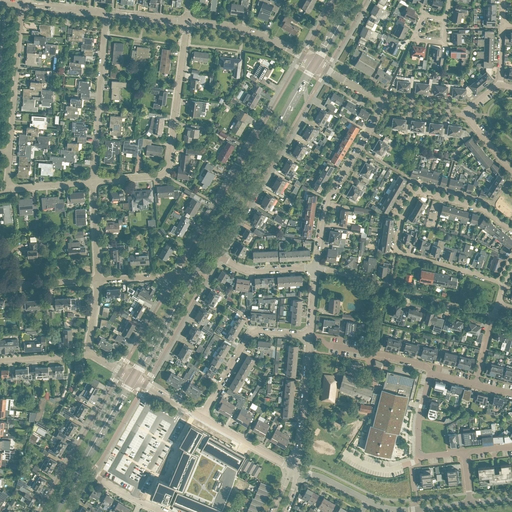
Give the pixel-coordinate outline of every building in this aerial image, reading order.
[(199,0),(200,2),(204,2),(204,0),(211,0),(210,10),(216,11),(217,0),(199,0)] [(232,3),(231,12),(236,13),(236,14),(243,15),(244,8),(247,8),(248,0),(244,0),(241,0),(241,4),(232,3)] [(272,8),(278,10),(280,4),(272,1),(272,2),(265,0),(259,0),(259,3),(265,5),(263,11),(260,10),(258,16),(264,18),(264,19),(267,20),(272,8)] [(305,0),(301,8),(305,11),(306,11),(309,12),(315,0),(305,0)] [(382,8),(386,2),(382,0),(379,0),(376,6),(375,5),(373,8),(387,16),(389,12),(382,8)] [(402,0),(400,0),(399,2),(408,6),(407,7),(405,10),(407,11),(404,17),(409,19),(414,21),(417,15),(413,14),(415,11),(413,10),(415,7),(409,4),(402,0)] [(431,7),(433,7),(434,7),(436,7),(436,8),(440,9),(442,1),(437,0),(429,0),(429,3),(432,4),(431,7)] [(494,3),(494,0),(487,0),(487,3),(487,9),(497,9),(497,7),(496,7),(496,3),(494,3)] [(387,16),(373,8),(371,11),(372,12),(368,20),(374,23),(378,16),(385,20),(387,16)] [(460,12),(455,11),(454,11),(453,16),(453,20),(452,20),(452,21),(460,23),(462,12),(466,13),(467,10),(461,9),(460,12)] [(284,23),(281,27),(294,35),(299,27),(294,24),(293,26),(289,23),(291,20),(297,23),(299,20),(287,13),(282,22),(284,23)] [(404,38),(403,38),(406,32),(406,33),(408,28),(403,25),(405,22),(397,19),(395,23),(398,25),(394,34),(404,38)] [(377,24),(374,23),(368,20),(365,28),(363,27),(362,30),(377,37),(379,32),(374,31),(377,24)] [(32,35),(35,35),(43,36),(43,35),(44,36),(46,36),(51,37),(52,33),(52,29),(51,29),(51,25),(39,24),(39,28),(42,29),(42,32),(36,31),(36,30),(32,30),(32,35)] [(69,40),(83,41),(83,37),(82,37),(82,34),(84,34),(84,29),(82,29),(81,29),(73,29),(72,33),(74,33),(74,36),(69,36),(69,40)] [(377,37),(362,30),(360,34),(362,34),(358,42),(361,43),(364,45),(367,38),(375,41),(377,37)] [(465,33),(465,30),(459,30),(459,33),(453,33),(453,38),(453,42),(453,43),(461,43),(461,33),(465,33)] [(383,33),(381,37),(386,39),(386,40),(392,43),(390,47),(388,47),(386,48),(385,50),(386,51),(388,53),(389,51),(396,55),(399,48),(398,47),(400,45),(398,44),(399,41),(388,35),(388,36),(383,33)] [(46,40),(46,36),(44,36),(43,35),(43,36),(35,35),(34,40),(35,40),(35,43),(28,42),(28,46),(36,47),(36,43),(46,44),(47,44),(45,44),(45,40),(46,40)] [(91,37),(83,37),(83,41),(85,41),(84,45),(81,44),(81,49),(85,49),(84,52),(92,53),(93,45),(92,45),(92,42),(94,42),(94,38),(92,38),(92,37),(91,37)] [(115,43),(113,61),(121,62),(121,61),(121,59),(122,43),(115,43)] [(58,45),(47,44),(46,44),(45,51),(43,51),(43,54),(46,54),(46,56),(54,56),(54,57),(55,57),(55,56),(58,57),(58,52),(56,52),(56,49),(57,49),(58,45)] [(379,61),(363,52),(362,53),(358,50),(360,46),(357,45),(351,58),(355,60),(357,61),(354,65),(370,75),(379,61)] [(425,47),(419,47),(417,47),(417,46),(413,46),(411,55),(412,55),(416,56),(424,57),(425,47)] [(148,63),(150,48),(141,47),(140,48),(137,48),(137,51),(132,51),(131,59),(135,60),(135,61),(148,63)] [(432,48),(433,48),(433,53),(432,58),(436,58),(437,60),(437,63),(443,64),(444,58),(440,57),(441,49),(432,48)] [(467,64),(467,57),(468,57),(468,53),(469,53),(470,49),(466,49),(466,48),(457,48),(457,51),(451,50),(451,56),(460,57),(460,56),(463,57),(463,61),(462,61),(462,62),(463,62),(463,64),(464,66),(467,64)] [(26,60),(25,64),(37,65),(37,61),(36,61),(37,57),(39,58),(39,53),(36,53),(35,52),(35,50),(28,49),(27,57),(29,57),(29,60),(26,60)] [(163,49),(160,72),(169,73),(170,61),(169,61),(170,54),(171,54),(172,50),(163,49)] [(193,59),(193,60),(207,61),(209,53),(194,51),(194,52),(192,52),(191,59),(193,59)] [(92,56),(92,53),(84,52),(84,55),(82,55),(74,54),(74,59),(75,59),(75,60),(73,60),(73,62),(74,62),(81,63),(85,63),(86,56),(92,56)] [(239,77),(241,60),(237,59),(237,60),(231,60),(231,58),(220,57),(219,65),(220,67),(220,68),(221,68),(223,68),(224,67),(224,66),(224,65),(229,65),(229,67),(235,67),(234,77),(239,77)] [(81,67),(81,63),(74,62),(73,62),(70,62),(70,66),(73,66),(72,69),(68,69),(68,74),(78,74),(78,75),(79,75),(79,74),(81,75),(82,70),(80,70),(80,67),(81,67)] [(271,70),(265,66),(264,66),(263,66),(260,64),(254,75),(252,74),(250,78),(255,81),(257,77),(264,81),(271,70)] [(492,74),(492,67),(486,67),(486,70),(487,71),(482,75),(488,82),(493,79),(490,75),(492,74)] [(381,80),(386,72),(379,68),(374,77),(377,79),(377,78),(381,80)] [(34,77),(34,81),(39,82),(39,81),(40,81),(40,82),(42,82),(47,83),(48,75),(47,75),(47,71),(36,70),(35,74),(38,74),(38,78),(34,77)] [(392,76),(390,75),(391,72),(387,70),(386,72),(381,80),(383,81),(384,82),(384,83),(387,85),(392,76)] [(205,75),(199,74),(193,73),(192,83),(191,82),(190,91),(198,92),(199,86),(204,87),(205,75)] [(488,82),(482,75),(478,78),(484,85),(488,82)] [(403,91),(405,77),(396,76),(392,83),(397,84),(397,89),(399,90),(400,91),(403,91)] [(413,86),(414,78),(414,76),(411,76),(411,78),(405,77),(403,91),(406,92),(407,91),(409,91),(410,85),(413,86)] [(421,94),(423,83),(419,83),(420,80),(419,79),(414,78),(413,86),(416,86),(415,92),(418,92),(418,93),(421,94)] [(428,88),(431,88),(433,79),(429,78),(429,84),(423,83),(421,94),(424,94),(425,93),(428,93),(428,88)] [(438,82),(435,82),(436,78),(433,78),(433,79),(431,88),(434,88),(434,94),(436,94),(437,96),(440,96),(441,85),(438,85),(438,82)] [(484,85),(478,78),(474,82),(480,89),(484,85)] [(126,82),(112,80),(111,88),(112,88),(111,99),(119,99),(120,86),(126,87),(126,82)] [(42,86),(42,82),(40,82),(40,81),(39,81),(39,82),(34,81),(31,81),(30,89),(24,88),(24,92),(32,92),(32,89),(42,90),(41,89),(41,86),(42,86)] [(81,93),(81,96),(89,97),(89,89),(88,89),(89,86),(91,86),(91,81),(89,81),(88,81),(87,81),(79,81),(79,85),(81,85),(81,88),(78,88),(77,92),(81,93)] [(245,98),(242,101),(245,103),(245,104),(250,106),(250,107),(251,107),(253,108),(256,104),(254,103),(256,100),(257,101),(261,95),(259,94),(263,88),(255,83),(255,82),(252,81),(251,83),(254,85),(251,90),(252,91),(250,94),(247,93),(245,98)] [(480,89),(474,82),(470,85),(469,84),(467,86),(472,92),(474,91),(476,92),(480,89)] [(450,90),(451,84),(441,83),(441,85),(440,96),(443,96),(444,95),(446,96),(447,90),(450,90)] [(458,98),(459,88),(453,87),(454,84),(451,84),(450,90),(453,91),(452,96),(455,97),(455,98),(458,98)] [(472,92),(467,86),(466,87),(466,88),(459,88),(458,98),(461,99),(462,97),(465,98),(465,92),(467,92),(469,95),(472,92)] [(165,105),(167,92),(164,91),(164,88),(159,87),(159,88),(151,87),(151,90),(160,91),(158,103),(154,103),(153,108),(161,109),(161,104),(165,105)] [(53,90),(42,90),(41,97),(39,97),(39,100),(42,100),(42,101),(50,102),(50,103),(51,103),(51,102),(53,102),(54,98),(52,98),(52,95),(53,95),(53,90)] [(334,93),(332,95),(330,94),(325,102),(328,103),(326,107),(330,109),(334,111),(335,108),(329,104),(332,100),(340,105),(343,99),(334,93)] [(22,106),(21,110),(37,111),(38,107),(32,106),(33,103),(35,103),(35,99),(32,99),(32,98),(31,98),(32,95),(24,95),(23,102),(25,103),(25,106),(22,106)] [(89,100),(89,97),(81,96),(81,99),(80,99),(80,98),(79,98),(79,99),(71,98),(71,102),(72,103),(71,106),(78,106),(78,107),(82,107),(83,99),(89,100)] [(206,102),(191,100),(190,105),(192,105),(191,115),(196,116),(196,113),(204,114),(206,102)] [(348,101),(346,106),(345,107),(352,112),(352,113),(355,114),(357,110),(354,108),(356,106),(348,101)] [(78,111),(78,107),(78,106),(71,106),(66,105),(66,110),(69,110),(69,113),(65,113),(64,117),(75,118),(76,119),(76,118),(78,118),(78,114),(76,114),(77,111),(78,111)] [(330,114),(326,111),(321,109),(318,115),(326,120),(330,114)] [(361,109),(358,115),(366,119),(369,113),(361,109)] [(241,110),(235,122),(236,123),(232,130),(239,135),(245,125),(244,124),(245,122),(243,121),(247,114),(241,110)] [(340,116),(335,113),(331,110),(329,113),(334,115),(339,118),(340,116)] [(110,115),(110,124),(113,125),(112,129),(112,131),(112,135),(121,135),(123,117),(128,117),(128,112),(121,111),(121,116),(110,115)] [(160,117),(160,114),(145,112),(145,116),(152,117),(152,120),(151,122),(151,124),(150,126),(149,129),(148,130),(152,133),(154,131),(154,133),(158,134),(158,135),(161,136),(161,134),(162,134),(164,118),(160,117)] [(326,120),(318,115),(315,120),(325,127),(329,121),(326,120)] [(30,123),(30,127),(35,128),(35,127),(36,127),(36,128),(39,128),(44,128),(44,124),(42,124),(42,121),(43,121),(43,116),(32,116),(32,120),(35,120),(34,123),(30,123)] [(407,132),(408,125),(405,125),(406,119),(403,119),(402,118),(400,117),(398,128),(402,128),(401,131),(404,131),(404,133),(407,134),(407,132)] [(417,130),(418,120),(415,119),(414,120),(412,120),(411,126),(408,125),(407,132),(413,132),(413,130),(417,130)] [(426,134),(426,128),(423,127),(424,122),(422,121),(421,120),(418,120),(417,130),(420,131),(420,133),(426,134)] [(435,133),(436,122),(434,122),(433,123),(430,122),(429,128),(426,128),(426,134),(429,134),(429,132),(435,133)] [(444,136),(445,130),(442,129),(443,124),(440,124),(439,122),(436,122),(435,133),(441,133),(441,136),(444,136)] [(359,128),(355,125),(352,123),(349,128),(346,126),(344,129),(347,131),(348,129),(356,134),(358,131),(357,131),(359,128)] [(78,136),(78,139),(86,140),(86,133),(85,133),(85,129),(87,129),(88,125),(85,125),(84,124),(84,125),(76,124),(76,129),(78,129),(78,132),(74,132),(74,136),(78,136)] [(454,135),(455,124),(452,124),(451,125),(449,125),(448,130),(445,130),(444,136),(444,138),(447,139),(447,137),(450,137),(450,134),(454,135)] [(461,126),(459,126),(458,125),(455,124),(454,135),(460,136),(464,141),(471,136),(466,130),(462,129),(462,130),(461,130),(461,126)] [(205,126),(193,125),(192,128),(186,127),(186,129),(187,129),(186,134),(185,134),(185,141),(191,142),(192,136),(198,137),(199,130),(204,131),(205,126)] [(317,130),(313,127),(309,125),(306,130),(314,135),(317,130)] [(38,132),(39,128),(36,128),(36,127),(35,127),(35,128),(30,127),(27,127),(27,131),(28,131),(27,134),(20,134),(20,138),(28,138),(28,135),(38,136),(38,135),(37,135),(37,132),(38,132)] [(354,137),(356,134),(348,129),(347,131),(344,135),(352,140),(354,137)] [(311,141),(314,135),(306,130),(302,136),(311,141)] [(50,136),(38,135),(38,136),(37,140),(41,140),(40,143),(35,143),(35,145),(38,145),(38,147),(46,148),(47,148),(50,148),(50,144),(48,144),(48,140),(49,140),(50,136)] [(350,143),(352,140),(344,135),(341,140),(339,139),(337,141),(340,143),(341,142),(349,146),(351,143),(350,143)] [(468,146),(476,140),(472,136),(473,136),(465,142),(468,146)] [(138,147),(141,147),(143,138),(139,139),(139,145),(130,144),(131,140),(124,141),(123,151),(129,152),(129,151),(133,151),(132,156),(137,156),(138,152),(138,151),(138,147)] [(162,146),(151,145),(152,139),(144,138),(143,146),(147,147),(146,154),(152,155),(154,155),(161,156),(162,146)] [(85,143),(86,140),(78,139),(77,143),(77,142),(76,142),(75,142),(68,142),(67,146),(66,146),(66,149),(67,149),(67,150),(75,150),(79,151),(79,143),(85,143)] [(389,145),(391,142),(385,139),(384,142),(379,139),(376,144),(384,149),(387,144),(389,145)] [(20,156),(28,156),(29,157),(30,152),(29,152),(29,149),(31,149),(31,145),(28,145),(29,144),(27,144),(28,141),(20,140),(19,148),(21,148),(21,152),(18,151),(18,156),(20,156)] [(472,151),(479,145),(475,141),(476,141),(476,140),(468,146),(472,151)] [(105,156),(104,156),(105,157),(105,160),(114,161),(114,153),(119,154),(119,149),(118,149),(118,146),(119,146),(119,141),(107,141),(107,144),(106,151),(107,151),(106,156),(105,156)] [(323,141),(319,147),(317,145),(315,148),(320,151),(325,142),(323,141)] [(225,162),(234,146),(228,142),(224,149),(223,149),(218,158),(225,162)] [(304,153),(306,150),(309,152),(311,149),(299,142),(296,148),(304,153)] [(347,149),(349,146),(341,142),(340,143),(339,145),(339,144),(338,144),(337,144),(336,147),(337,148),(345,152),(347,149)] [(386,150),(384,149),(376,144),(373,149),(378,152),(375,156),(381,160),(386,150)] [(475,155),(482,149),(479,145),(472,151),(475,155)] [(301,159),(304,153),(296,148),(292,154),(296,156),(301,159)] [(343,155),(345,152),(337,148),(334,152),(332,151),(330,153),(333,155),(334,154),(342,158),(344,155),(343,155)] [(74,154),(75,150),(67,150),(67,149),(66,149),(61,149),(61,153),(66,154),(66,157),(64,157),(63,161),(71,162),(72,162),(73,162),(75,162),(75,158),(73,158),(73,154),(74,154)] [(479,159),(486,153),(482,149),(475,155),(479,159)] [(489,158),(489,157),(486,153),(479,159),(482,163),(489,158)] [(189,155),(186,155),(181,154),(180,158),(182,159),(180,167),(179,167),(178,177),(182,178),(183,176),(188,176),(189,170),(187,170),(189,155)] [(340,161),(342,158),(334,154),(333,155),(331,159),(334,162),(338,164),(340,161)] [(62,161),(63,161),(64,157),(50,156),(50,160),(55,160),(54,164),(53,163),(52,168),(60,168),(60,169),(61,169),(61,168),(64,169),(64,164),(62,164),(62,161)] [(493,161),(490,157),(489,157),(489,158),(482,163),(486,167),(490,164),(493,161)] [(296,164),(292,161),(288,159),(285,165),(293,170),(296,164)] [(31,163),(28,163),(20,162),(19,165),(19,170),(21,170),(20,173),(17,173),(17,177),(29,178),(29,174),(27,173),(27,170),(30,170),(31,163)] [(52,168),(53,163),(39,162),(38,167),(44,167),(43,170),(41,170),(41,174),(49,175),(49,176),(50,176),(50,175),(52,175),(53,171),(51,171),(51,168),(52,168)] [(206,173),(201,181),(204,182),(201,186),(206,189),(208,185),(209,185),(215,174),(211,171),(214,166),(207,162),(204,168),(207,170),(206,173)] [(334,167),(330,164),(327,162),(323,168),(331,173),(332,170),(334,167)] [(363,167),(371,172),(373,173),(378,165),(376,165),(372,162),(370,165),(366,162),(363,167)] [(497,176),(495,178),(502,183),(503,183),(506,179),(501,175),(503,173),(500,170),(501,169),(494,162),(490,165),(494,170),(493,171),(497,176)] [(289,176),(293,170),(285,165),(281,171),(289,176)] [(416,177),(418,169),(415,168),(416,166),(413,165),(411,172),(410,176),(410,177),(410,176),(416,178),(416,177)] [(371,172),(363,167),(360,172),(364,175),(363,178),(368,181),(370,178),(368,177),(371,172)] [(422,179),(425,168),(422,167),(421,170),(418,169),(416,177),(422,179)] [(329,176),(331,173),(323,168),(319,175),(327,179),(329,176)] [(428,180),(430,173),(427,172),(428,169),(425,168),(422,179),(428,180)] [(434,182),(437,171),(434,170),(433,173),(430,173),(428,180),(434,182)] [(439,184),(442,176),(439,175),(440,172),(437,171),(434,182),(439,184)] [(325,182),(327,179),(319,175),(316,180),(313,178),(312,180),(315,182),(316,181),(324,185),(325,182)] [(399,175),(396,180),(404,184),(407,180),(399,175)] [(287,181),(278,176),(275,182),(283,187),(287,181)] [(448,177),(442,176),(439,184),(440,184),(445,186),(446,181),(448,177)] [(460,189),(463,178),(459,177),(459,180),(456,180),(453,187),(454,188),(460,189)] [(502,183),(495,178),(493,177),(490,182),(492,183),(499,188),(502,183)] [(466,191),(468,183),(465,182),(466,179),(463,178),(460,189),(465,191),(466,191)] [(404,184),(396,180),(393,185),(401,189),(404,184)] [(316,181),(315,182),(312,187),(320,191),(322,188),(324,185),(316,181)] [(364,191),(363,191),(366,185),(359,181),(357,184),(359,185),(358,187),(353,184),(350,190),(358,194),(361,196),(364,191)] [(280,193),(283,187),(275,182),(271,188),(280,193)] [(499,188),(492,183),(489,188),(495,193),(495,192),(499,188)] [(176,193),(177,190),(173,190),(173,185),(167,186),(167,187),(161,188),(160,187),(157,187),(157,188),(158,193),(155,193),(155,202),(159,202),(158,197),(164,196),(173,195),(174,198),(176,198),(178,194),(176,193)] [(401,189),(393,185),(391,189),(398,193),(401,189)] [(495,193),(489,188),(487,191),(481,189),(479,195),(487,197),(488,195),(493,198),(494,198),(493,198),(496,193),(495,192),(495,193)] [(395,198),(398,193),(391,189),(388,194),(395,198)] [(152,201),(152,190),(132,192),(132,197),(128,197),(128,202),(129,209),(129,210),(136,209),(135,202),(139,202),(140,203),(143,203),(143,204),(144,204),(144,203),(147,203),(147,201),(152,201)] [(355,199),(358,194),(350,190),(347,195),(351,198),(350,200),(356,203),(357,201),(355,199)] [(123,191),(111,192),(111,201),(124,200),(123,191)] [(71,195),(67,195),(68,204),(72,204),(71,202),(84,201),(83,192),(70,193),(71,195)] [(276,198),(267,193),(264,199),(272,204),(276,198)] [(317,195),(312,194),(308,194),(307,200),(304,199),(303,202),(307,202),(307,201),(316,202),(316,199),(316,195),(317,195)] [(395,198),(388,194),(386,199),(393,203),(395,198)] [(59,196),(42,198),(43,207),(56,205),(56,210),(65,209),(64,199),(59,199),(59,196)] [(27,199),(19,200),(20,214),(36,213),(36,219),(39,219),(38,213),(38,205),(33,206),(32,198),(27,199)] [(193,198),(185,210),(194,215),(196,211),(195,210),(197,207),(198,208),(201,203),(193,198)] [(272,204),(264,199),(260,205),(269,210),(272,204)] [(393,203),(386,199),(383,203),(391,208),(393,203)] [(417,203),(417,204),(424,208),(427,203),(422,201),(422,200),(421,199),(420,200),(419,199),(417,202),(417,203)] [(315,206),(316,202),(307,201),(307,202),(306,208),(315,209),(315,206)] [(391,208),(383,203),(380,208),(377,206),(374,209),(381,213),(383,210),(388,213),(391,208)] [(0,212),(2,213),(3,218),(4,218),(4,224),(13,222),(12,217),(10,208),(11,208),(11,204),(3,205),(0,205),(0,212)] [(421,213),(424,208),(417,204),(414,209),(421,213)] [(446,215),(449,207),(448,207),(448,206),(443,205),(443,204),(441,213),(446,215)] [(451,219),(454,209),(449,207),(446,215),(449,215),(448,218),(451,219)] [(86,225),(85,208),(75,209),(75,210),(76,210),(77,225),(86,225)] [(314,213),(315,209),(306,208),(305,214),(302,213),(301,216),(305,216),(305,215),(314,216),(314,213)] [(352,219),(352,214),(353,211),(348,210),(341,209),(340,217),(352,219)] [(418,217),(421,213),(414,209),(411,213),(418,217)] [(458,218),(460,210),(454,209),(451,219),(454,220),(455,217),(458,218)] [(266,215),(257,210),(254,216),(262,221),(266,215)] [(463,223),(466,212),(460,210),(458,218),(461,219),(460,222),(463,223)] [(470,221),(472,213),(466,212),(463,223),(466,224),(467,221),(470,221)] [(415,224),(418,217),(411,213),(410,215),(410,214),(408,218),(406,222),(415,224)] [(472,214),(472,213),(470,221),(476,223),(478,214),(472,213),(472,214)] [(187,222),(189,219),(182,215),(180,218),(181,219),(174,232),(178,234),(179,234),(182,236),(189,223),(187,222)] [(313,220),(314,216),(305,215),(305,216),(304,222),(313,223),(313,219),(313,220)] [(383,215),(382,222),(393,224),(393,218),(386,217),(387,216),(383,215)] [(262,221),(254,216),(250,222),(259,227),(261,228),(261,226),(263,227),(265,223),(262,221)] [(284,222),(275,217),(274,220),(285,226),(286,224),(284,222)] [(351,226),(352,219),(340,217),(339,224),(346,225),(351,226)] [(483,228),(488,220),(484,217),(478,225),(483,228)] [(492,224),(493,224),(488,220),(483,228),(487,231),(492,224)] [(111,222),(106,223),(106,232),(112,232),(112,231),(119,231),(119,229),(119,225),(118,225),(118,223),(111,224),(111,222)] [(312,226),(313,223),(304,222),(303,227),(300,227),(299,229),(303,230),(303,229),(312,230),(312,226)] [(497,227),(493,224),(492,224),(487,231),(491,234),(497,227)] [(501,231),(497,227),(491,234),(496,238),(501,231)] [(255,233),(260,236),(261,237),(262,237),(264,234),(259,231),(258,231),(255,229),(253,232),(246,228),(242,235),(246,237),(245,239),(249,241),(250,241),(255,233)] [(348,230),(343,229),(336,228),(336,231),(330,230),(330,236),(345,239),(346,233),(347,233),(348,230)] [(311,233),(312,230),(303,229),(303,230),(302,236),(311,237),(311,233)] [(415,241),(416,238),(417,236),(418,231),(412,229),(410,234),(405,232),(402,242),(408,244),(410,237),(413,238),(412,240),(415,241)] [(500,241),(506,233),(501,230),(501,231),(496,238),(500,241)] [(510,237),(506,233),(500,241),(504,244),(510,237)] [(344,248),(345,239),(330,236),(329,242),(334,243),(334,246),(337,247),(344,248)] [(418,242),(416,247),(423,249),(424,247),(426,247),(425,248),(429,249),(431,243),(427,242),(427,243),(425,242),(426,240),(419,238),(416,237),(416,238),(415,241),(418,242)] [(440,248),(443,249),(444,244),(445,241),(440,240),(439,242),(438,242),(437,246),(433,245),(431,253),(433,254),(433,255),(438,256),(440,248)] [(28,249),(28,257),(38,257),(38,256),(46,256),(46,251),(37,252),(37,242),(30,243),(30,249),(28,249)] [(80,242),(68,243),(69,254),(76,254),(77,258),(81,258),(80,253),(81,253),(85,253),(85,246),(80,247),(80,242)] [(167,243),(159,256),(166,260),(170,252),(171,253),(175,247),(167,243)] [(236,247),(232,253),(239,256),(240,255),(242,256),(246,250),(245,250),(245,249),(247,247),(241,244),(239,248),(236,247)] [(389,251),(390,245),(378,244),(377,252),(385,253),(385,250),(389,251)] [(459,257),(458,262),(463,263),(463,261),(466,262),(467,258),(466,257),(467,255),(471,256),(472,251),(473,249),(470,248),(470,245),(466,244),(464,251),(460,250),(460,253),(459,253),(458,257),(459,257)] [(113,256),(113,260),(117,260),(117,267),(123,267),(122,259),(121,259),(121,249),(124,249),(124,245),(116,246),(116,249),(113,249),(113,256)] [(343,252),(344,248),(337,247),(336,250),(328,249),(327,255),(326,261),(333,261),(333,262),(336,263),(337,260),(336,260),(336,256),(336,255),(337,255),(338,255),(338,254),(339,252),(343,252)] [(446,249),(443,258),(446,258),(446,259),(447,260),(449,261),(449,259),(451,260),(452,256),(456,256),(457,252),(458,249),(451,247),(450,248),(449,250),(446,249)] [(473,260),(472,264),(477,266),(477,264),(481,266),(483,260),(486,261),(487,256),(488,254),(485,253),(485,251),(481,249),(479,255),(476,254),(474,259),(474,258),(473,260)] [(491,249),(489,254),(494,256),(493,259),(492,259),(490,263),(491,263),(490,268),(498,271),(503,259),(497,257),(499,253),(491,249)] [(148,254),(139,255),(139,264),(149,263),(148,254)] [(139,264),(139,255),(130,255),(131,265),(139,264)] [(345,257),(344,265),(351,266),(351,267),(357,268),(358,257),(350,256),(350,258),(345,257)] [(363,267),(362,271),(367,271),(367,270),(371,271),(372,264),(375,265),(376,258),(369,257),(368,261),(364,260),(363,266),(362,267),(363,267)] [(379,265),(379,270),(378,270),(377,275),(381,275),(381,276),(383,276),(383,275),(386,275),(387,269),(390,270),(391,263),(384,262),(383,266),(379,265)] [(218,278),(222,281),(223,279),(225,281),(225,280),(232,283),(234,277),(222,270),(218,278)] [(432,283),(434,272),(421,270),(419,281),(432,283)] [(446,286),(448,279),(448,275),(434,272),(432,283),(446,286)] [(275,277),(273,277),(267,277),(268,287),(276,287),(275,277)] [(451,280),(448,279),(446,286),(456,287),(457,281),(457,278),(452,277),(451,280)] [(242,291),(243,279),(237,279),(237,278),(235,290),(242,291)] [(248,291),(249,280),(243,279),(242,291),(245,291),(245,293),(244,295),(245,296),(247,297),(247,299),(250,298),(253,298),(252,292),(248,291)] [(138,288),(134,294),(137,296),(139,294),(150,300),(153,293),(155,289),(151,287),(149,290),(149,289),(148,290),(143,287),(141,290),(138,288)] [(128,293),(120,293),(120,288),(113,289),(114,300),(117,300),(116,296),(121,296),(121,297),(122,298),(124,298),(124,299),(128,299),(128,293)] [(114,300),(113,289),(106,289),(106,293),(104,293),(105,297),(111,297),(111,300),(114,300)] [(220,295),(211,290),(208,295),(216,300),(220,295)] [(216,300),(208,295),(204,301),(213,306),(216,300)] [(63,306),(63,298),(55,299),(56,306),(56,309),(64,308),(63,306)] [(70,298),(63,298),(63,306),(68,305),(68,308),(71,308),(70,298)] [(339,312),(339,307),(337,307),(338,299),(330,298),(329,311),(336,312),(337,312),(339,312)] [(4,300),(0,300),(0,306),(5,306),(5,317),(10,317),(10,312),(9,307),(13,308),(13,299),(9,299),(9,303),(5,303),(4,300)] [(34,312),(33,300),(29,300),(30,302),(25,302),(26,304),(23,304),(18,304),(19,313),(34,312)] [(140,302),(138,301),(134,307),(135,307),(143,312),(146,306),(140,302)] [(399,311),(401,305),(399,305),(399,304),(396,303),(395,303),(394,303),(393,306),(392,306),(391,310),(392,310),(390,316),(397,318),(396,320),(400,321),(402,312),(399,311)] [(143,312),(135,307),(134,310),(135,310),(133,314),(139,318),(143,312)] [(206,318),(210,312),(213,314),(215,311),(209,308),(208,311),(201,307),(198,313),(206,318)] [(418,309),(414,308),(413,310),(409,309),(409,310),(404,308),(402,316),(406,317),(406,316),(407,316),(411,317),(411,318),(415,319),(416,319),(420,320),(422,312),(418,311),(418,309)] [(432,312),(429,311),(429,312),(428,312),(425,322),(430,324),(430,322),(435,323),(434,324),(438,325),(436,331),(440,332),(444,319),(440,318),(440,319),(436,318),(437,315),(433,314),(433,313),(432,313),(432,312)] [(203,324),(206,318),(198,313),(195,319),(203,324)] [(239,315),(237,318),(234,317),(233,319),(235,320),(242,324),(245,319),(239,315)] [(445,323),(443,329),(447,330),(448,326),(452,327),(452,329),(455,330),(456,328),(460,329),(462,322),(457,320),(458,320),(455,319),(450,318),(448,324),(445,323)] [(335,320),(324,319),(322,331),(339,333),(339,326),(335,325),(335,320)] [(132,330),(136,324),(129,320),(127,324),(126,323),(125,326),(132,330)] [(242,324),(235,320),(232,326),(239,330),(242,324)] [(354,336),(356,326),(356,323),(347,321),(345,333),(348,333),(348,336),(354,336)] [(468,322),(466,331),(478,334),(477,338),(482,340),(484,333),(479,332),(480,326),(475,325),(476,324),(468,322)] [(193,325),(189,331),(198,336),(201,330),(193,325)] [(132,330),(125,326),(123,328),(124,329),(122,332),(129,336),(132,330)] [(239,330),(232,326),(229,331),(236,335),(239,330)] [(72,329),(63,329),(64,347),(67,347),(67,348),(68,348),(68,347),(72,347),(72,329)] [(42,345),(46,345),(45,336),(45,330),(42,330),(42,331),(44,334),(44,336),(41,336),(41,341),(24,342),(24,351),(42,350),(42,345)] [(496,330),(495,335),(494,335),(493,337),(494,338),(494,339),(506,342),(504,350),(507,351),(506,354),(508,354),(508,351),(511,338),(508,337),(509,334),(496,330)] [(195,342),(198,336),(189,331),(186,337),(195,342)] [(236,335),(229,331),(226,337),(233,341),(236,335)] [(103,347),(108,340),(100,335),(97,340),(99,341),(97,344),(103,347)] [(18,339),(0,340),(0,336),(0,349),(0,350),(0,352),(2,352),(2,353),(9,352),(9,349),(10,349),(11,351),(14,351),(14,349),(18,349),(18,347),(18,346),(18,339)] [(391,349),(394,339),(388,338),(389,337),(385,336),(383,345),(386,346),(386,347),(391,349)] [(400,350),(403,340),(400,339),(399,340),(394,339),(391,349),(397,350),(398,349),(400,350)] [(113,343),(112,344),(110,342),(110,341),(108,340),(103,347),(109,351),(112,347),(115,349),(118,343),(115,342),(113,343)] [(264,352),(264,341),(258,340),(258,344),(256,343),(256,344),(255,344),(255,347),(255,348),(256,348),(258,348),(258,351),(261,351),(260,352),(264,352)] [(409,353),(411,343),(406,342),(406,341),(403,340),(400,350),(403,351),(403,352),(409,353)] [(227,350),(231,345),(224,341),(220,346),(227,350)] [(271,341),(264,341),(264,352),(270,353),(269,356),(274,357),(275,350),(270,349),(271,341)] [(418,354),(420,345),(417,344),(417,345),(411,343),(409,353),(415,355),(415,354),(418,354)] [(192,349),(184,344),(181,350),(189,355),(192,349)] [(426,357),(429,348),(423,346),(423,345),(420,345),(418,354),(421,355),(420,356),(426,357)] [(227,350),(220,346),(217,351),(224,355),(227,350)] [(435,359),(438,349),(435,348),(434,349),(429,348),(426,357),(432,359),(432,358),(435,359)] [(186,360),(189,355),(181,350),(177,356),(186,360)] [(221,361),(224,355),(217,351),(214,357),(221,361)] [(448,363),(451,353),(442,351),(439,362),(446,363),(446,362),(448,363)] [(455,360),(457,355),(451,353),(448,363),(451,364),(451,365),(457,366),(458,361),(455,360)] [(252,365),(255,360),(260,363),(261,360),(255,357),(254,359),(248,355),(245,360),(252,365)] [(463,367),(465,357),(457,355),(455,360),(458,361),(457,366),(460,367),(461,366),(463,367)] [(221,361),(214,357),(211,362),(218,366),(221,361)] [(474,359),(465,357),(463,367),(465,367),(465,368),(472,370),(474,359)] [(249,370),(252,365),(245,360),(242,366),(249,370)] [(381,368),(383,363),(375,360),(373,365),(381,368)] [(215,371),(218,366),(211,362),(208,367),(215,371)] [(495,375),(497,365),(488,363),(485,373),(492,375),(492,374),(495,375)] [(64,372),(63,365),(55,366),(56,370),(52,370),(53,377),(56,377),(56,378),(64,378),(63,378),(67,378),(67,377),(67,375),(63,376),(63,372),(64,372)] [(501,372),(503,366),(497,365),(495,375),(497,375),(497,376),(503,378),(505,373),(501,372)] [(509,378),(511,367),(511,366),(506,365),(506,367),(503,366),(501,372),(505,373),(503,378),(507,379),(507,378),(509,378)] [(53,377),(52,370),(49,371),(48,366),(42,367),(43,378),(49,377),(53,377)] [(246,375),(249,370),(242,366),(239,371),(246,375)] [(43,378),(42,367),(35,367),(36,372),(32,372),(33,378),(36,378),(43,378)] [(193,369),(191,367),(188,373),(187,372),(183,378),(187,380),(188,379),(193,369)] [(212,377),(215,371),(208,367),(205,373),(212,377)] [(22,379),(22,368),(15,369),(16,373),(12,373),(12,375),(13,381),(13,384),(17,384),(16,379),(22,379)] [(33,378),(32,372),(29,372),(28,368),(22,368),(22,379),(33,378)] [(13,381),(12,375),(9,376),(8,369),(1,370),(2,376),(6,376),(7,381),(13,381)] [(194,376),(193,375),(196,370),(193,369),(188,379),(191,381),(194,376)] [(243,381),(246,375),(239,371),(235,376),(243,381)] [(399,374),(387,371),(387,373),(381,394),(378,394),(374,393),(373,392),(372,392),(371,395),(372,395),(371,402),(375,403),(374,407),(372,406),(371,412),(373,412),(374,409),(380,410),(376,426),(373,425),(369,444),(366,443),(365,450),(367,450),(388,456),(390,456),(392,449),(389,449),(394,431),(396,432),(403,405),(404,399),(409,401),(415,378),(399,374)] [(172,384),(177,375),(171,372),(166,380),(172,384)] [(372,392),(374,387),(360,382),(361,381),(361,380),(343,374),(339,389),(354,395),(354,394),(366,398),(365,399),(369,400),(371,395),(372,392)] [(99,388),(91,383),(94,378),(89,375),(85,380),(88,382),(84,388),(86,388),(95,394),(99,388)] [(183,379),(177,375),(172,384),(178,387),(183,379)] [(334,401),(337,381),(333,380),(333,376),(324,375),(321,400),(334,401)] [(240,386),(243,381),(235,376),(232,381),(240,386)] [(295,380),(290,379),(289,379),(289,377),(283,376),(283,385),(286,385),(294,386),(295,380)] [(444,388),(445,383),(442,382),(443,381),(440,381),(440,382),(435,380),(434,388),(443,390),(442,394),(446,395),(447,388),(444,388)] [(237,391),(240,386),(232,381),(229,387),(237,391)] [(191,394),(196,386),(190,383),(185,391),(191,394)] [(462,394),(464,388),(451,384),(450,389),(447,388),(446,395),(450,396),(451,391),(462,394)] [(202,389),(196,386),(191,394),(197,398),(202,389)] [(95,394),(86,388),(83,394),(81,392),(79,395),(81,396),(81,397),(81,398),(87,401),(89,398),(92,400),(95,394)] [(471,389),(464,388),(462,394),(462,397),(467,398),(467,400),(472,401),(473,398),(469,397),(471,389)] [(251,401),(253,398),(255,394),(252,393),(251,392),(247,399),(251,401)] [(488,407),(490,398),(487,397),(488,396),(481,394),(481,395),(477,394),(476,398),(475,397),(474,402),(480,404),(479,407),(484,408),(484,406),(488,407)] [(501,406),(503,398),(500,397),(497,396),(494,396),(492,404),(495,405),(498,406),(501,406)] [(14,399),(0,397),(0,408),(10,409),(10,410),(11,403),(13,403),(14,399)] [(224,412),(229,402),(227,401),(227,400),(222,397),(219,402),(222,403),(218,410),(219,409),(224,412)] [(438,407),(438,406),(439,404),(440,404),(441,402),(441,401),(442,401),(443,400),(438,398),(437,401),(431,400),(429,407),(437,409),(437,408),(438,407)] [(235,406),(229,402),(224,412),(229,415),(229,416),(235,406)] [(85,413),(89,407),(82,403),(79,409),(85,413)] [(372,406),(360,404),(360,405),(360,406),(359,411),(371,413),(371,412),(372,406)] [(85,413),(79,409),(73,405),(72,408),(75,410),(73,413),(76,415),(82,419),(85,413)] [(63,406),(60,410),(61,410),(66,413),(70,416),(75,418),(76,415),(73,413),(66,409),(66,408),(63,406)] [(436,412),(437,409),(429,407),(428,413),(428,414),(428,415),(428,416),(429,416),(429,417),(430,417),(431,418),(432,418),(433,418),(434,418),(434,417),(435,417),(436,416),(436,415),(437,414),(437,413),(436,412)] [(10,413),(10,409),(0,408),(0,415),(5,416),(8,416),(8,413),(10,413)] [(241,422),(247,412),(241,409),(235,420),(236,419),(241,422)] [(292,416),(292,410),(283,409),(283,418),(289,419),(289,415),(292,416)] [(70,416),(66,413),(61,410),(59,413),(64,416),(69,419),(70,416)] [(252,415),(247,412),(241,422),(246,425),(246,426),(252,415)] [(259,432),(264,422),(259,419),(253,430),(253,429),(259,432)] [(0,427),(8,428),(9,422),(7,422),(7,421),(0,420),(0,427)] [(69,420),(66,425),(75,431),(78,425),(72,421),(69,420)] [(270,425),(264,422),(259,432),(264,435),(263,436),(264,436),(270,425)] [(71,437),(75,431),(66,425),(63,431),(58,428),(56,432),(66,438),(68,435),(71,437)] [(159,479),(152,496),(190,511),(221,511),(228,496),(233,484),(237,469),(245,455),(191,425),(180,445),(184,447),(169,483),(159,479)] [(8,432),(8,431),(8,428),(0,427),(0,434),(3,435),(3,436),(9,436),(8,438),(15,438),(15,434),(9,434),(9,432),(8,432)] [(470,431),(470,428),(463,428),(463,433),(458,433),(459,443),(459,445),(471,444),(471,442),(470,431)] [(276,442),(282,432),(276,429),(270,440),(271,439),(276,442)] [(482,442),(481,434),(477,434),(477,436),(476,436),(476,430),(470,431),(471,442),(471,444),(477,443),(477,441),(481,441),(482,442)] [(450,431),(450,432),(449,434),(448,434),(449,442),(450,442),(450,446),(456,446),(456,443),(459,443),(458,433),(456,433),(454,433),(454,432),(453,431),(451,431),(450,431)] [(65,441),(66,438),(56,432),(54,436),(58,438),(55,444),(57,445),(64,449),(68,443),(65,441)] [(290,437),(282,432),(276,442),(281,445),(281,446),(284,448),(290,437)] [(493,442),(492,436),(492,432),(481,434),(482,442),(482,440),(487,440),(487,444),(488,444),(489,444),(490,444),(491,444),(492,443),(493,443),(493,442)] [(11,446),(9,445),(9,444),(2,444),(3,440),(0,439),(0,446),(4,447),(4,449),(9,450),(9,448),(11,448),(11,446)] [(64,449),(57,445),(54,451),(60,455),(64,449)] [(10,450),(9,450),(4,449),(4,452),(3,452),(0,451),(0,458),(6,459),(10,459),(10,450)] [(53,467),(57,461),(50,457),(49,461),(46,459),(44,462),(47,464),(53,467)] [(246,471),(251,462),(246,459),(247,458),(246,458),(241,468),(246,471)] [(53,467),(47,464),(44,462),(41,468),(50,473),(53,467)] [(251,474),(256,465),(251,462),(246,471),(251,474)] [(511,478),(510,464),(500,465),(501,468),(494,469),(494,466),(478,468),(480,484),(511,480),(511,478)] [(261,467),(256,465),(251,474),(256,477),(262,466),(261,467)] [(458,475),(458,469),(454,470),(453,467),(447,467),(447,470),(446,470),(446,477),(448,476),(458,475)] [(431,478),(430,469),(423,470),(423,473),(419,473),(420,479),(431,478)] [(33,480),(36,482),(43,486),(46,479),(37,474),(33,480)] [(459,481),(458,475),(448,476),(449,485),(455,484),(455,481),(459,481)] [(431,478),(420,479),(421,485),(424,485),(425,488),(432,487),(431,484),(433,484),(432,478),(431,478)] [(39,492),(43,486),(36,482),(33,488),(39,492)] [(271,486),(261,482),(259,488),(268,491),(270,486),(271,487),(271,486)] [(97,498),(101,492),(94,488),(91,494),(89,497),(91,499),(93,496),(97,498)] [(266,497),(268,491),(259,488),(256,493),(266,497)] [(307,502),(313,492),(307,489),(308,488),(307,488),(301,498),(307,502)] [(4,489),(2,492),(13,498),(13,495),(4,489)] [(36,498),(28,494),(26,492),(24,495),(26,496),(24,501),(31,505),(36,498)] [(313,505),(316,499),(319,494),(318,494),(318,495),(313,492),(307,502),(313,505)] [(266,497),(256,493),(254,498),(262,502),(265,503),(264,502),(266,497)] [(109,505),(113,498),(106,494),(101,503),(105,504),(104,505),(108,507),(109,505)] [(324,511),(330,501),(324,498),(324,497),(321,501),(318,508),(324,511)] [(260,507),(262,502),(254,498),(253,498),(251,503),(260,507)] [(16,501),(13,499),(6,510),(5,511),(6,511),(13,511),(10,510),(11,507),(12,508),(13,506),(13,505),(16,501)] [(325,511),(330,511),(333,508),(335,503),(335,504),(330,501),(324,511),(325,511)] [(115,511),(120,511),(124,505),(118,502),(113,511),(115,511)] [(257,511),(258,511),(260,507),(251,503),(248,508),(257,511)]
